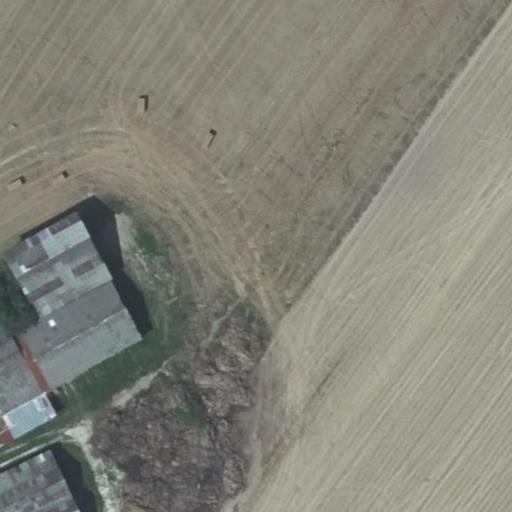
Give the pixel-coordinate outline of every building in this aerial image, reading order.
[(53,279),(122,239),(88,173),(18,213),(53,279)] [(0,417),(87,372),(81,360),(162,316),(122,239),(53,279),(21,297),(0,310),(0,417)] [(0,277),(0,310),(21,297),(7,273),(0,277)] [(22,474),(44,511),(64,511),(121,486),(83,407),(4,443),(22,474)] [(0,485),(22,474),(4,443),(0,445),(0,485)] [(0,489),(11,511),(44,511),(22,474),(0,485),(0,489)] [(0,511),(11,511),(0,489),(0,511)]
